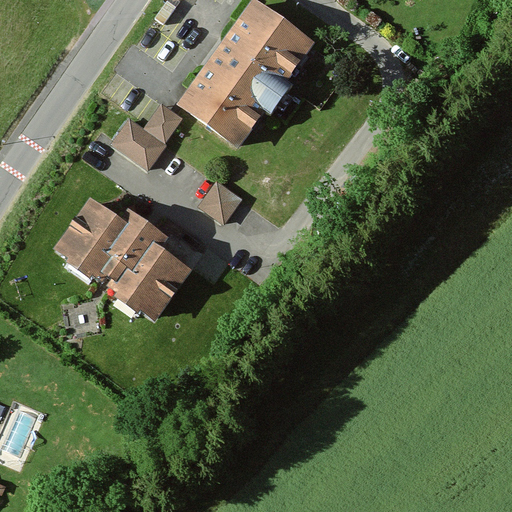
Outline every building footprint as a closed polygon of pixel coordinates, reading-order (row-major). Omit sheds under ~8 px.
[(326,48),(263,2),(186,107),(249,153),(326,48)] [(148,132),(170,146),(186,121),(164,107),(148,132)] [(170,146),(148,132),(132,121),(114,148),(152,173),(170,146)] [(245,201),(219,182),(200,209),(225,227),(245,201)] [(132,221),(100,199),(63,251),(108,282),(115,272),(134,285),(126,297),(166,325),(204,272),(170,248),(178,237),(140,211),(132,221)]
